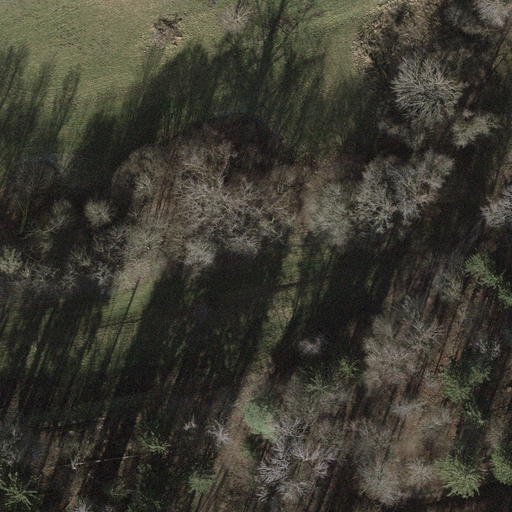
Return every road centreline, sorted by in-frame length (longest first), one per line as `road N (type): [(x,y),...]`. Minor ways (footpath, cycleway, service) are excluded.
road 1 (track): [(511,474),(409,495),(372,479),(359,440),(364,394),(423,285),(511,199)]
road 2 (track): [(423,285),(360,300),(254,364),(229,432),(183,511)]
